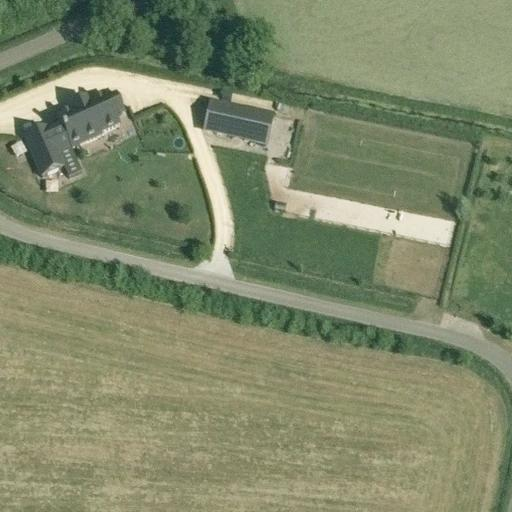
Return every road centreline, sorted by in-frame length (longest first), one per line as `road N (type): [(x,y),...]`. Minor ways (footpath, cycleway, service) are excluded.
road 1 (unclassified): [(511,377),(461,341),(0,226)]
road 2 (unclassified): [(0,62),(146,0)]
